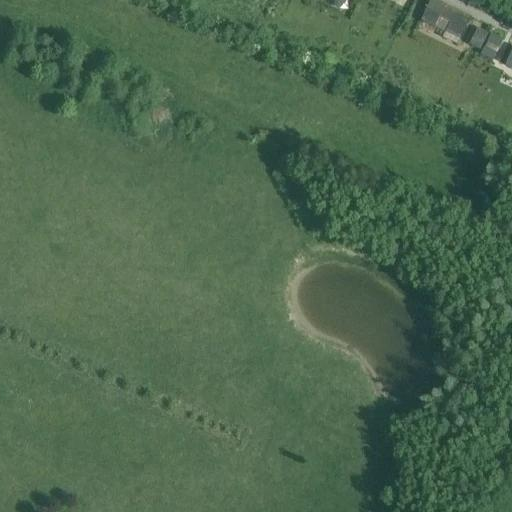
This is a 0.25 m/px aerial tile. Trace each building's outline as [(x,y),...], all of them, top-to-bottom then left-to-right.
[(430,4),(420,25),(433,31),(438,22),(448,27),(445,36),(459,42),(469,22),(430,4)] [(479,51),(486,35),(477,31),(469,47),(479,51)] [(492,36),(488,43),(499,49),(503,42),(492,36)] [(511,49),(507,47),(499,66),(511,71),(511,49)] [(485,50),(481,57),(492,63),(496,55),(485,50)]
